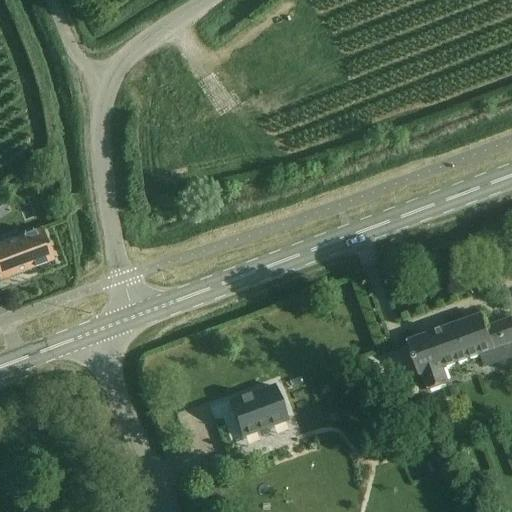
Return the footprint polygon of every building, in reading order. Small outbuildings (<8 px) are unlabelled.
[(231,48),(250,86),(317,54),(298,16),(231,48)] [(184,68),(144,95),(156,112),(196,85),(184,68)] [(0,281),(53,261),(41,229),(0,244),(0,281)] [(479,315),(406,343),(418,377),(422,375),(428,391),(449,384),(443,368),(481,354),(485,365),(511,356),(509,350),(511,349),(511,318),(511,319),(484,329),(479,315)] [(273,387),(228,404),(241,436),(286,419),(273,387)] [(388,399),(376,403),(386,428),(397,423),(388,399)] [(185,453),(189,467),(208,462),(204,448),(185,453)] [(214,479),(197,486),(205,508),(223,501),(214,479)]
